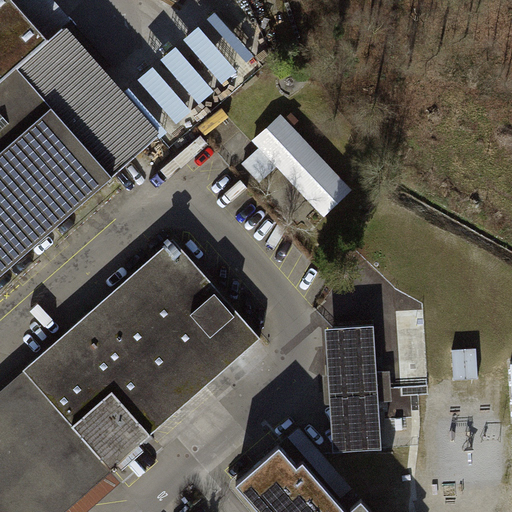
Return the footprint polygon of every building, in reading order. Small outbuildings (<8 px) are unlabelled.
[(0,0),(0,152),(51,107),(18,67),(69,20),(52,0),(0,0)] [(263,65),(204,0),(185,0),(112,64),(107,69),(161,131),(158,134),(169,149),(263,65)] [(51,107),(0,152),(0,273),(158,134),(161,131),(107,69),(112,64),(69,20),(18,67),(51,107)] [(348,194),(279,120),(252,146),(321,219),(348,194)] [(22,368),(113,472),(119,467),(116,464),(261,337),(174,237),(22,368)] [(375,326),(327,328),(334,451),(382,448),(375,326)] [(478,378),(476,348),(452,349),(454,379),(478,378)] [(67,511),(113,472),(22,368),(0,387),(0,511),(67,511)] [(352,488),(299,427),(288,436),(341,497),(352,488)] [(338,511),(280,444),(236,481),(262,511),(338,511)]
